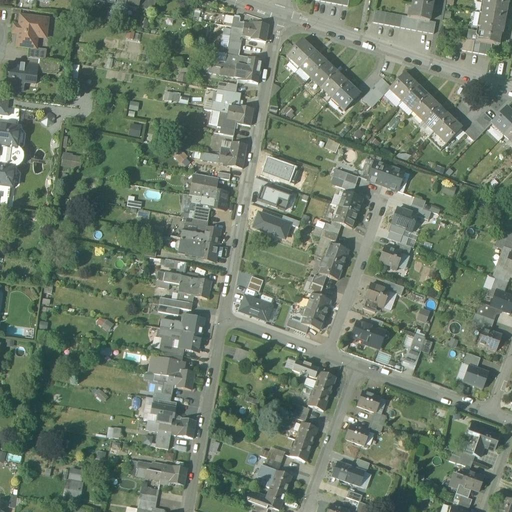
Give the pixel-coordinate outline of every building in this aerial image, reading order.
[(139,0),(117,0),(116,5),(138,9),(139,0)] [(155,0),(142,0),(141,10),(153,12),(155,0)] [(313,0),(313,2),(347,8),(348,0),(313,0)] [(433,0),(412,0),(409,19),(409,20),(418,21),(429,23),(433,0)] [(506,5),(485,1),(482,15),(503,19),(506,5)] [(372,25),(383,27),(385,15),(374,13),(372,25)] [(401,18),(385,15),(383,27),(399,30),(401,18)] [(503,19),(482,15),(479,29),(501,33),(503,19)] [(48,20),(20,17),(16,47),(29,49),(35,50),(37,31),(46,32),(48,20)] [(418,21),(409,20),(409,19),(401,18),(399,30),(416,33),(418,21)] [(233,19),(231,29),(242,31),(243,24),(239,24),(240,21),(233,19)] [(429,23),(418,21),(416,33),(433,36),(435,24),(429,23)] [(268,27),(253,24),(252,26),(243,24),(242,31),(267,36),(268,27)] [(241,38),(242,31),(231,29),(229,43),(240,45),(241,38)] [(501,33),(479,29),(477,43),(497,46),(499,44),(501,33)] [(267,36),(242,31),(241,38),(250,39),(250,41),(265,44),(267,36)] [(462,40),(456,39),(454,50),(460,52),(462,40)] [(474,42),(462,40),(460,52),(472,54),(474,42)] [(314,54),(301,41),(286,57),(299,70),(314,54)] [(480,43),(474,42),(472,54),(478,55),(480,43)] [(240,45),(229,43),(227,50),(239,52),(240,45)] [(46,51),(35,50),(29,49),(27,59),(41,61),(45,62),(46,51)] [(239,52),(227,50),(226,56),(226,57),(237,59),(238,59),(238,58),(239,52)] [(237,59),(226,57),(226,56),(218,54),(216,62),(222,63),(236,66),(237,59)] [(325,64),(314,54),(299,70),(309,80),(325,64)] [(238,58),(238,59),(237,59),(236,66),(235,73),(259,77),(262,62),(238,58)] [(27,59),(27,60),(26,66),(38,67),(40,68),(41,61),(27,59)] [(236,66),(222,63),(220,70),(226,71),(235,73),(236,66)] [(26,66),(10,64),(6,91),(20,93),(21,82),(35,84),(38,67),(26,66)] [(325,64),(309,80),(320,90),(335,74),(325,64)] [(259,77),(235,73),(233,80),(242,81),(242,83),(257,86),(259,77)] [(335,74),(320,90),(331,100),(346,84),(335,74)] [(416,88),(403,75),(390,89),(389,91),(393,95),(401,104),(416,88)] [(390,89),(382,81),(378,85),(386,94),(389,91),(390,89)] [(220,84),(218,92),(235,95),(237,87),(220,84)] [(346,84),(331,100),(344,113),(359,97),(346,84)] [(386,94),(378,85),(374,89),(383,98),(386,94)] [(416,88),(401,104),(412,114),(427,98),(416,88)] [(383,98),(374,89),(370,93),(379,102),(383,98)] [(218,92),(216,104),(239,108),(241,96),(235,95),(218,92)] [(164,93),(163,103),(187,104),(187,98),(179,98),(179,94),(164,93)] [(379,102),(370,93),(366,97),(375,106),(379,102)] [(375,106),(366,97),(362,101),(371,110),(375,106)] [(427,98),(412,114),(422,124),(437,108),(427,98)] [(7,104),(0,102),(0,116),(8,117),(9,113),(8,113),(6,113),(7,108),(7,104)] [(216,104),(213,104),(211,112),(227,115),(228,108),(238,110),(239,108),(216,104)] [(8,117),(0,116),(0,125),(18,128),(19,118),(19,117),(18,117),(19,110),(7,108),(6,113),(8,113),(9,113),(8,117)] [(253,111),(239,108),(238,110),(228,108),(227,115),(251,119),(253,111)] [(437,108),(422,124),(433,134),(448,118),(437,108)] [(511,127),(511,114),(505,109),(492,123),(490,125),(491,125),(503,137),(511,127)] [(53,123),(51,112),(41,115),(43,125),(53,123)] [(235,123),(226,121),(227,115),(219,114),(211,112),(209,125),(217,127),(216,129),(220,129),(234,131),(235,125),(235,123)] [(251,119),(227,115),(226,121),(235,123),(235,125),(250,128),(251,119)] [(484,115),(480,119),(489,127),(491,125),(490,125),(492,123),(484,115)] [(448,118),(433,134),(446,146),(461,130),(448,118)] [(489,127),(480,119),(476,123),(485,131),(489,127)] [(485,131),(476,123),(472,127),(481,135),(485,131)] [(0,186),(10,188),(12,188),(14,168),(13,168),(15,148),(17,148),(19,129),(18,128),(0,125),(0,186)] [(128,137),(139,137),(139,126),(128,125),(128,137)] [(481,135),(472,127),(469,131),(477,139),(481,135)] [(511,127),(503,137),(511,145),(511,127)] [(234,131),(220,129),(219,136),(233,138),(234,131)] [(477,139),(469,131),(465,135),(473,143),(477,139)] [(446,146),(433,134),(427,140),(440,153),(446,146)] [(246,147),(231,144),(229,153),(220,152),(219,158),(243,162),(246,147)] [(172,158),(179,165),(187,157),(179,150),(172,158)] [(61,154),(60,168),(76,169),(77,155),(61,154)] [(219,158),(201,154),(199,161),(216,164),(218,164),(219,158)] [(243,162),(219,158),(218,164),(227,166),(227,168),(242,171),(243,162)] [(277,165),(294,171),(296,165),(280,159),(277,165)] [(262,175),(288,185),(294,171),(277,165),(268,161),(262,175)] [(389,169),(373,163),(367,182),(382,188),(389,169)] [(404,174),(389,169),(382,188),(397,193),(404,174)] [(341,174),(338,181),(355,187),(358,180),(341,174)] [(217,180),(201,177),(199,184),(216,187),(217,180)] [(353,195),(355,187),(338,181),(336,188),(353,195)] [(216,187),(199,184),(198,190),(212,193),(214,193),(216,187)] [(10,188),(0,186),(0,205),(7,206),(8,199),(9,199),(10,188)] [(272,191),(290,198),(292,192),(275,186),(272,191)] [(198,190),(192,189),(190,197),(192,198),(201,199),(202,193),(211,195),(212,193),(198,190)] [(261,202),(285,211),(290,198),(272,191),(266,189),(261,202)] [(211,195),(202,193),(201,199),(225,204),(227,195),(214,193),(212,193),(211,195)] [(362,200),(343,193),(338,209),(356,216),(362,200)] [(411,204),(412,196),(393,193),(391,201),(411,204)] [(126,207),(140,208),(141,203),(133,202),(133,198),(127,197),(126,207)] [(201,199),(192,198),(191,204),(196,205),(194,215),(209,217),(210,210),(209,210),(209,208),(200,206),(201,199)] [(225,204),(201,199),(200,206),(209,208),(209,210),(210,210),(224,213),(225,204)] [(425,203),(414,199),(411,207),(422,211),(424,206),(425,203)] [(422,211),(411,207),(408,214),(416,217),(416,218),(427,222),(430,214),(422,211)] [(356,216),(338,209),(332,223),(341,227),(351,230),(356,216)] [(408,214),(397,210),(391,226),(404,230),(403,232),(404,233),(410,235),(416,218),(416,217),(408,214)] [(209,217),(194,215),(193,220),(208,223),(209,217)] [(254,229),(284,239),(288,226),(280,223),(258,216),(254,229)] [(280,223),(288,226),(298,229),(300,223),(282,217),(280,223)] [(193,220),(185,219),(184,226),(197,228),(206,229),(208,223),(193,220)] [(325,226),(323,232),(337,237),(340,231),(341,227),(332,223),(331,228),(325,226)] [(404,230),(391,226),(389,233),(402,238),(404,233),(403,232),(404,230)] [(206,229),(197,228),(195,235),(182,232),(180,241),(218,248),(221,232),(206,229)] [(503,252),(509,235),(500,231),(494,248),(503,252)] [(335,244),(337,237),(323,232),(320,239),(335,244)] [(400,245),(402,238),(389,233),(387,240),(400,245)] [(511,235),(509,235),(503,252),(493,279),(506,284),(510,273),(503,270),(509,254),(511,255),(511,235)] [(218,248),(180,241),(177,254),(186,255),(185,257),(198,259),(197,261),(215,264),(218,248)] [(348,252),(329,245),(323,260),(342,267),(348,252)] [(398,245),(395,252),(402,255),(408,257),(411,249),(398,245)] [(395,252),(383,248),(378,263),(390,268),(389,269),(395,272),(402,255),(395,252)] [(511,255),(509,254),(503,270),(510,273),(511,273),(511,255)] [(342,267),(323,260),(318,275),(337,282),(342,267)] [(179,271),(185,272),(186,265),(175,263),(174,270),(179,271)] [(179,287),(185,288),(186,281),(195,283),(196,281),(184,279),(185,272),(179,271),(178,277),(158,274),(156,283),(157,283),(170,285),(179,287)] [(314,278),(311,285),(323,289),(325,282),(314,278)] [(507,284),(489,278),(484,290),(490,292),(488,297),(493,299),(496,292),(503,295),(507,284)] [(251,279),(249,284),(260,288),(262,283),(251,279)] [(211,284),(196,281),(195,283),(186,281),(185,288),(209,292),(211,284)] [(404,289),(384,282),(381,290),(389,293),(401,298),(404,289)] [(169,292),(170,285),(157,283),(155,289),(169,292)] [(249,284),(247,290),(258,294),(260,288),(249,284)] [(320,296),(323,289),(311,285),(308,292),(320,296)] [(381,290),(370,286),(364,301),(365,302),(362,310),(374,315),(377,308),(382,310),(389,293),(381,290)] [(179,287),(176,303),(192,306),(193,298),(192,298),(193,296),(184,295),(185,288),(179,287)] [(209,292),(185,288),(184,295),(193,296),(192,298),(193,298),(208,301),(209,292)] [(511,297),(503,295),(496,292),(493,299),(490,308),(498,311),(508,315),(511,304),(511,297)] [(330,302),(311,295),(305,311),(324,317),(330,302)] [(266,323),(272,308),(245,298),(239,313),(266,323)] [(176,303),(160,300),(159,306),(179,310),(191,312),(192,306),(176,303)] [(477,316),(494,322),(498,311),(490,308),(481,305),(477,316)] [(179,310),(159,306),(157,314),(177,317),(179,310)] [(418,309),(415,321),(426,323),(428,311),(418,309)] [(324,317),(305,311),(300,324),(300,325),(308,329),(319,332),(324,317)] [(489,333),(494,322),(475,315),(471,326),(482,330),(489,333)] [(180,324),(161,321),(159,330),(160,330),(201,337),(204,321),(181,317),(180,324)] [(107,332),(112,325),(100,318),(96,324),(107,332)] [(297,323),(288,320),(285,328),(294,331),(297,323)] [(382,324),(370,320),(368,327),(375,330),(375,331),(379,332),(382,324)] [(300,324),(297,323),(294,331),(306,335),(308,329),(300,325),(300,324)] [(368,327),(356,323),(351,338),(363,343),(363,345),(369,347),(375,331),(375,330),(368,327)] [(201,337),(160,330),(158,338),(162,339),(161,346),(161,347),(184,351),(198,354),(201,337)] [(489,333),(482,330),(476,346),(495,353),(501,337),(489,333)] [(379,332),(375,331),(369,347),(369,348),(377,350),(380,340),(379,340),(382,333),(379,332)] [(428,353),(430,347),(422,345),(420,351),(428,353)] [(184,351),(161,347),(159,353),(170,355),(183,357),(184,351)] [(248,354),(237,349),(232,361),(244,366),(248,354)] [(420,355),(407,350),(402,364),(415,368),(420,355)] [(180,372),(183,357),(170,355),(168,362),(177,364),(175,371),(179,372),(180,372)] [(480,360),(467,355),(463,365),(469,367),(476,370),(480,360)] [(311,366),(303,364),(303,365),(295,362),(292,372),(299,375),(299,377),(306,379),(307,377),(315,380),(318,371),(310,368),(311,366)] [(476,370),(469,367),(463,383),(482,390),(487,374),(476,370)] [(170,370),(161,368),(159,377),(168,378),(169,372),(170,370)] [(321,370),(320,371),(318,371),(315,380),(317,381),(320,374),(323,375),(324,371),(321,370)] [(180,372),(179,372),(179,374),(169,372),(168,378),(193,383),(194,375),(180,372)] [(323,375),(320,374),(317,381),(314,391),(329,396),(335,379),(323,375)] [(168,378),(159,377),(154,376),(153,382),(163,384),(161,394),(171,396),(173,388),(174,386),(176,387),(176,389),(191,392),(193,383),(168,378)] [(329,396),(314,391),(308,407),(323,413),(329,396)] [(96,397),(103,402),(107,397),(100,392),(96,397)] [(161,394),(156,393),(154,400),(158,401),(170,403),(171,396),(161,394)] [(380,400),(362,394),(357,408),(373,414),(375,415),(380,400)] [(170,403),(158,401),(158,407),(175,410),(176,404),(170,403)] [(158,407),(152,406),(150,415),(153,416),(152,423),(152,424),(159,425),(170,427),(171,420),(173,421),(175,410),(158,407)] [(297,406),(295,413),(306,417),(309,411),(297,406)] [(305,423),(307,417),(306,417),(295,413),(293,419),(305,423)] [(373,414),(370,423),(382,427),(385,418),(375,415),(373,414)] [(180,422),(173,421),(171,420),(170,427),(194,431),(195,423),(180,420),(180,422)] [(159,425),(152,424),(152,423),(147,422),(146,431),(158,433),(159,425)] [(380,433),(382,427),(370,423),(368,429),(380,433)] [(170,427),(159,425),(158,433),(156,443),(169,445),(170,436),(192,440),(194,431),(170,427)] [(317,430),(302,425),(296,441),(311,447),(317,430)] [(479,438),(472,457),(474,457),(479,459),(483,448),(493,452),(494,452),(499,438),(482,432),(483,429),(471,425),(468,434),(479,438)] [(368,434),(350,427),(345,441),(363,447),(368,434)] [(107,437),(116,438),(117,429),(108,428),(107,437)] [(311,447),(296,441),(289,458),(305,464),(311,447)] [(169,445),(156,443),(155,449),(168,451),(169,445)] [(270,449),(268,454),(271,455),(282,459),(284,454),(270,449)] [(462,453),(453,450),(451,456),(460,459),(462,453)] [(269,461),(271,455),(268,454),(261,451),(259,457),(266,460),(269,461)] [(472,457),(462,453),(460,459),(471,463),(474,457),(472,457)] [(269,461),(280,464),(282,459),(271,455),(269,461)] [(460,459),(451,456),(449,463),(458,466),(458,465),(460,459)] [(471,463),(460,459),(458,465),(469,470),(471,463)] [(278,471),(280,464),(269,461),(266,460),(264,466),(278,471)] [(369,465),(357,461),(355,467),(367,472),(369,465)] [(137,470),(161,474),(162,468),(162,467),(138,463),(137,470)] [(355,471),(337,464),(331,478),(349,485),(350,485),(355,471)] [(187,470),(172,467),(172,470),(162,468),(161,474),(185,479),(187,470)] [(291,478),(260,467),(256,478),(269,482),(267,488),(270,489),(285,495),(291,478)] [(68,469),(68,481),(79,481),(79,470),(68,469)] [(161,474),(137,470),(135,478),(160,483),(160,481),(161,474)] [(364,474),(355,471),(350,485),(359,488),(364,474)] [(484,479),(464,472),(461,479),(459,486),(464,488),(464,490),(470,492),(471,490),(479,493),(484,479)] [(185,479),(161,474),(160,481),(169,483),(169,485),(184,487),(185,479)] [(464,488),(459,486),(461,479),(453,476),(449,486),(448,486),(448,487),(457,490),(453,501),(459,503),(461,497),(468,500),(471,490),(470,492),(464,490),(464,488)] [(63,499),(80,501),(82,483),(65,481),(63,499)] [(140,495),(157,498),(158,492),(141,489),(140,495)] [(285,495),(270,489),(266,499),(263,506),(267,508),(279,511),(285,495)] [(361,497),(348,492),(346,499),(359,504),(361,497)] [(266,499),(249,493),(246,501),(247,501),(246,503),(254,507),(266,511),(266,510),(267,508),(263,506),(266,499)] [(154,511),(155,510),(157,498),(140,495),(138,510),(147,511),(154,511)] [(17,497),(10,497),(8,508),(15,509),(17,497)] [(468,500),(461,497),(459,503),(470,507),(472,501),(468,500)] [(511,511),(511,502),(503,499),(498,511),(511,511)] [(467,511),(470,507),(459,503),(457,508),(466,511),(467,511)]
